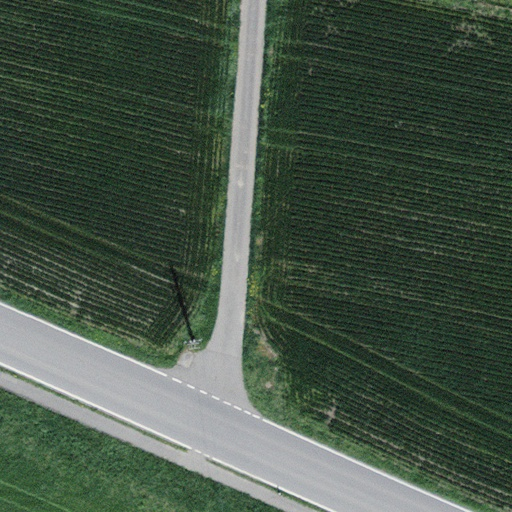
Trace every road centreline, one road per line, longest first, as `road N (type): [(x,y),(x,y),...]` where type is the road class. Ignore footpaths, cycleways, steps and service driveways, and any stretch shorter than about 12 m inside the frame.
road 1 (unclassified): [(251,0),(219,430)]
road 2 (tertiary): [(219,430),(0,333)]
road 3 (tertiary): [(405,511),(219,430)]
